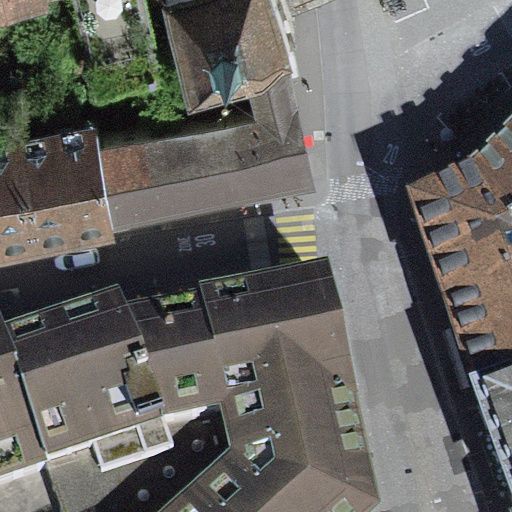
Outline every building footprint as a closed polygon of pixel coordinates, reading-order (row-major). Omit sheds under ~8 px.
[(47,0),(3,0),(7,15),(48,3),(47,0)] [(244,79),(292,53),(284,2),(283,0),(168,0),(191,95),(244,79)] [(292,53),(244,79),(252,111),(99,148),(117,232),(315,181),(292,53)] [(0,258),(117,239),(117,232),(99,148),(94,118),(0,135),(0,258)] [(511,137),(473,176),(511,232),(511,137)] [(511,232),(473,176),(407,206),(466,397),(511,382),(511,232)] [(224,444),(232,467),(345,507),(361,511),(378,511),(329,277),(300,284),(197,305),(224,444)] [(197,305),(126,320),(168,439),(196,502),(232,467),(224,444),(197,305)] [(122,306),(2,348),(49,480),(60,511),(184,511),(196,502),(168,439),(126,320),(122,306)] [(0,499),(49,480),(2,348),(0,341),(0,499)] [(511,511),(511,382),(466,397),(470,408),(477,425),(511,511)] [(361,511),(345,507),(232,467),(196,502),(205,511),(361,511)] [(184,511),(205,511),(196,502),(184,511)]
